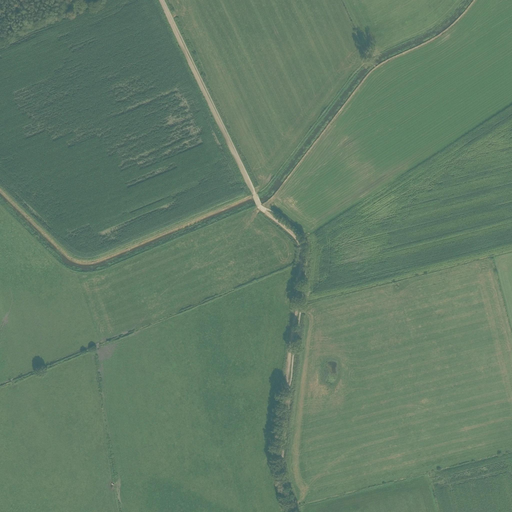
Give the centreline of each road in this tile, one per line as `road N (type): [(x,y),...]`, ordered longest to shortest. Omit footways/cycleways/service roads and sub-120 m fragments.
road 1 (track): [(295,511),(281,451),(302,255),(297,238),(261,207)]
road 2 (track): [(160,0),(254,194)]
